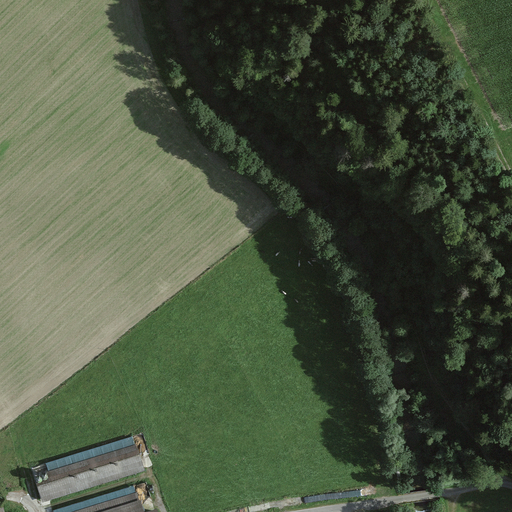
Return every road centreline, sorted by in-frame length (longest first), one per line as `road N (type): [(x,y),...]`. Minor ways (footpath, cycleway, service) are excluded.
road 1 (track): [(496,485),(432,373),(389,251),(364,212),(230,85),(202,32),(197,0)]
road 2 (track): [(420,1),(511,175)]
